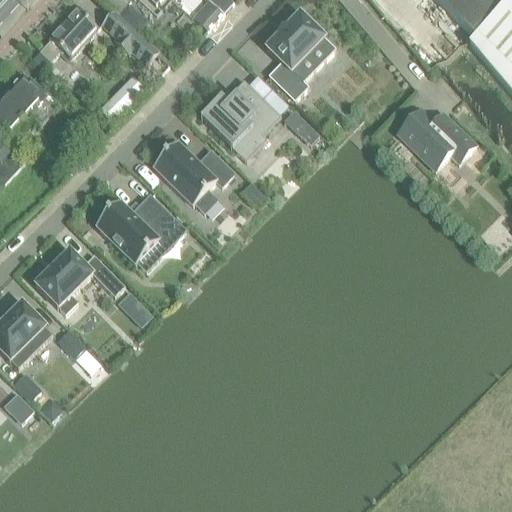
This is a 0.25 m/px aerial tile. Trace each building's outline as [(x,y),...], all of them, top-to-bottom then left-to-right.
[(98,0),(119,19),(136,0),(98,0)] [(145,0),(157,10),(165,0),(145,0)] [(224,0),(209,0),(207,3),(224,19),(234,8),(224,0)] [(511,0),(430,0),(474,42),(511,2),(511,0)] [(192,22),(207,35),(223,18),(208,4),(192,22)] [(511,8),(482,38),(469,50),(511,101),(511,8)] [(160,58),(142,41),(116,17),(103,31),(118,44),(115,47),(130,61),(133,58),(148,72),(160,58)] [(97,37),(78,19),(40,60),(49,68),(52,65),(60,56),(70,66),(97,37)] [(295,108),(309,93),(304,88),(336,55),(301,20),(288,34),(287,33),(286,34),(287,35),(282,40),(281,39),(279,41),(280,42),(267,55),(282,69),(269,82),(295,108)] [(49,68),(44,74),(56,84),(63,76),(52,65),(49,68)] [(24,81),(0,106),(0,196),(26,169),(4,148),(24,126),(26,126),(29,123),(36,126),(42,132),(62,112),(30,83),(28,85),(24,81)] [(222,102),(201,124),(247,168),(268,146),(263,142),(281,123),(244,87),(231,101),(236,105),(230,111),(222,102)] [(285,128),(302,145),(312,134),(295,117),(285,128)] [(450,162),(459,170),(477,152),(445,120),(444,121),(448,125),(441,132),(439,130),(435,130),(421,117),(398,140),(436,177),(450,162)] [(178,148),(154,173),(193,211),(195,209),(205,219),(218,206),(208,196),(217,187),(222,193),(234,180),(211,158),(200,169),(178,148)] [(242,198),(249,204),(258,194),(252,188),(242,198)] [(114,214),(95,234),(132,271),(135,268),(148,279),(161,265),(187,238),(150,202),(141,212),(132,221),(128,216),(120,208),(114,214)] [(71,257),(36,291),(60,315),(61,315),(67,322),(79,310),(73,303),(94,282),(115,303),(126,293),(95,262),(85,272),(71,257)] [(22,309),(0,330),(0,355),(11,366),(18,374),(53,340),(45,332),(22,309)] [(68,337),(58,348),(75,364),(85,353),(68,337)] [(26,380),(15,391),(31,408),(42,396),(26,380)] [(17,401),(9,409),(26,425),(34,417),(17,401)] [(52,403),(41,414),(52,426),(64,414),(52,403)]
